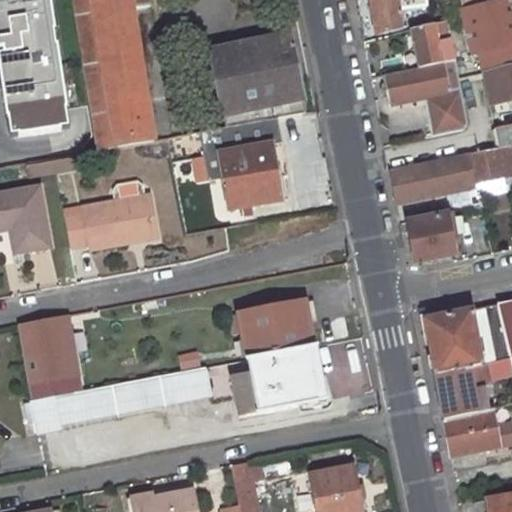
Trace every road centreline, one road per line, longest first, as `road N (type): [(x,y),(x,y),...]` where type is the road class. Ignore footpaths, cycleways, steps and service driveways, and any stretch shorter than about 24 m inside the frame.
road 1 (residential): [(0,495),(417,420)]
road 2 (residential): [(378,244),(0,311)]
road 3 (unclassified): [(378,244),(323,0)]
road 4 (unclassified): [(417,420),(392,301)]
road 5 (residential): [(511,276),(392,301)]
